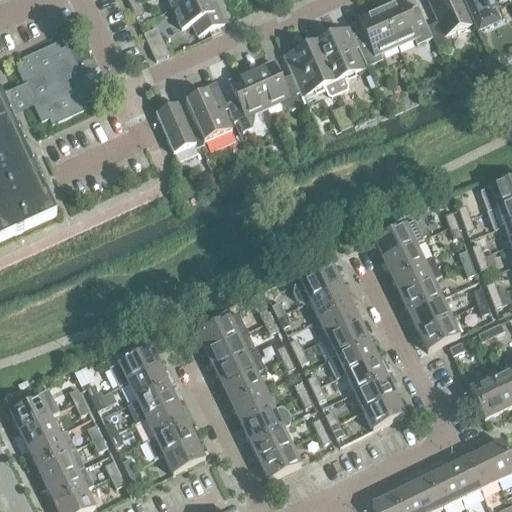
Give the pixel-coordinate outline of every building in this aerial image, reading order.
[(166,0),(172,12),(198,0),(166,0)] [(205,0),(198,0),(172,12),(181,32),(192,27),(197,39),(225,27),(219,14),(213,17),(205,0)] [(438,25),(427,29),(433,41),(437,51),(448,47),(445,39),(471,28),(458,0),(432,0),(428,2),(438,25)] [(510,3),(508,0),(462,0),(478,33),(493,26),(495,10),(510,3)] [(402,3),(380,12),(397,49),(414,42),(417,48),(433,41),(427,29),(419,12),(409,17),(402,3)] [(138,4),(130,8),(136,21),(144,17),(138,4)] [(365,36),(354,41),(358,50),(367,70),(383,63),(380,56),(397,49),(380,12),(359,22),(365,36)] [(144,37),(156,64),(169,58),(157,31),(144,37)] [(349,31),(317,46),(340,98),(348,94),(349,90),(345,81),(363,73),(354,51),(358,50),(354,41),(349,31)] [(57,44),(50,48),(55,57),(62,54),(60,51),(57,44)] [(284,60),(292,78),(300,97),(302,100),(324,90),(328,100),(332,101),(340,98),(317,46),(284,60)] [(50,48),(43,51),(47,60),(55,57),(50,48)] [(60,51),(62,54),(64,60),(72,57),(68,48),(60,51)] [(43,51),(36,54),(40,64),(47,60),(43,51)] [(21,61),(24,68),(26,70),(40,64),(36,54),(21,61)] [(35,91),(28,95),(31,102),(39,99),(42,105),(45,113),(48,118),(55,115),(62,112),(69,108),(77,105),(84,102),(81,96),(78,89),(74,81),(82,78),(79,72),(71,75),(68,68),(64,60),(62,54),(55,57),(47,60),(40,64),(26,70),(28,76),(32,84),(35,91)] [(500,55),(491,59),(496,71),(504,66),(500,55)] [(75,64),(72,57),(64,60),(68,68),(75,64)] [(71,75),(79,72),(75,64),(68,68),(71,75)] [(273,65),(251,75),(267,111),(278,107),(292,114),(301,110),(296,98),(300,97),(292,78),(281,83),(273,65)] [(17,71),(21,80),(28,76),(26,70),(24,68),(17,71)] [(237,102),(226,107),(228,113),(234,126),(237,124),(243,136),(252,132),(256,117),(267,111),(251,75),(229,85),(237,102)] [(21,80),(24,87),(32,84),(28,76),(21,80)] [(74,81),(78,89),(85,85),(82,78),(74,81)] [(24,87),(28,95),(35,91),(32,84),(24,87)] [(78,89),(81,96),(89,93),(85,85),(78,89)] [(185,106),(196,131),(203,147),(232,134),(224,115),(228,113),(226,107),(216,86),(204,91),(206,96),(185,106)] [(432,96),(428,88),(421,92),(424,100),(432,96)] [(81,96),(84,102),(85,105),(93,101),(89,93),(81,96)] [(0,245),(56,220),(46,198),(39,202),(35,193),(37,192),(18,151),(16,151),(13,143),(14,143),(5,122),(10,119),(1,99),(0,99),(0,245)] [(31,102),(34,109),(42,105),(39,99),(31,102)] [(84,102),(77,105),(81,114),(88,111),(85,105),(84,102)] [(34,109),(38,116),(45,113),(42,105),(34,109)] [(77,105),(69,108),(74,118),(81,114),(77,105)] [(69,108),(62,112),(67,121),(74,118),(69,108)] [(204,149),(203,147),(196,131),(189,134),(177,108),(155,118),(173,158),(194,149),(196,153),(204,149)] [(62,112),(55,115),(59,124),(67,121),(62,112)] [(348,112),(339,116),(343,124),(352,120),(348,112)] [(49,121),(48,118),(45,113),(38,116),(42,125),(49,121)] [(49,121),(52,128),(59,124),(55,115),(48,118),(49,121)] [(350,123),(338,128),(341,135),(353,130),(350,123)] [(216,195),(227,191),(220,177),(209,181),(216,195)] [(481,195),(488,215),(488,216),(511,206),(511,184),(490,193),(489,192),(481,195)] [(495,235),(504,231),(511,227),(511,206),(488,216),(488,215),(487,215),(495,235)] [(458,212),(463,226),(471,222),(466,209),(458,212)] [(445,219),(449,232),(458,229),(453,216),(445,219)] [(471,222),(463,226),(467,237),(475,234),(471,222)] [(373,245),(382,265),(415,249),(414,248),(424,243),(415,225),(373,245)] [(458,229),(449,232),(453,243),(462,240),(458,229)] [(472,251),(477,264),(485,260),(480,248),(472,251)] [(382,265),(391,283),(423,267),(423,266),(415,249),(382,265)] [(459,258),(463,270),(472,267),(467,255),(459,258)] [(485,260),(477,264),(481,275),(489,272),(485,260)] [(391,283),(400,301),(432,285),(442,280),(433,261),(423,266),(423,267),(391,283)] [(472,267),(463,270),(467,282),(476,279),(472,267)] [(308,306),(309,306),(341,291),(332,272),(294,290),(295,291),(293,294),(293,297),(297,305),(300,307),(303,308),(303,309),(308,306)] [(400,301),(409,319),(441,304),(432,285),(400,301)] [(486,289),(491,302),(499,299),(494,286),(486,289)] [(309,306),(318,325),(350,310),(341,291),(309,306)] [(473,297),(478,309),(486,306),(482,293),(473,297)] [(499,299),(491,302),(495,313),(503,310),(499,299)] [(409,319),(418,338),(450,322),(441,304),(409,319)] [(272,310),(278,321),(286,317),(280,306),(272,310)] [(486,306),(478,309),(482,320),(490,317),(486,306)] [(318,325),(326,343),(359,327),(350,310),(318,325)] [(259,316),(264,328),(272,324),(267,313),(259,316)] [(219,316),(198,327),(202,335),(224,325),(219,316)] [(286,317),(278,321),(283,333),(291,329),(286,317)] [(196,338),(205,357),(246,337),(237,318),(229,322),(228,322),(224,325),(202,335),(196,338)] [(450,322),(418,338),(428,357),(460,342),(450,322)] [(272,324),(264,328),(270,339),(278,335),(272,324)] [(326,343),(335,361),(336,362),(368,347),(359,327),(326,343)] [(501,327),(489,333),(493,341),(505,336),(501,327)] [(493,341),(489,333),(478,338),(482,347),(493,341)] [(205,357),(214,376),(256,356),(246,337),(205,357)] [(290,347),(295,358),(303,354),(298,343),(290,347)] [(344,380),(377,364),(368,347),(336,362),(335,361),(328,365),(337,383),(344,380)] [(450,353),(454,361),(465,356),(462,348),(450,353)] [(276,353),(282,365),(290,361),(284,349),(276,353)] [(126,388),(159,372),(150,354),(110,373),(119,391),(126,388)] [(303,354),(295,358),(301,370),(309,366),(303,354)] [(223,393),(255,377),(264,373),(256,356),(214,376),(223,393)] [(290,361),(282,365),(288,376),(296,372),(290,361)] [(344,380),(354,399),(386,383),(377,364),(344,380)] [(126,388),(135,406),(168,390),(159,372),(126,388)] [(509,375),(490,384),(505,416),(511,412),(511,379),(510,374),(509,375)] [(223,393),(232,413),(265,397),(255,377),(223,393)] [(307,383),(313,395),(321,391),(316,380),(307,383)] [(354,399),(362,417),(395,401),(386,383),(354,399)] [(505,416),(490,384),(470,394),(485,426),(505,416)] [(294,390),(300,401),(308,398),(302,386),(294,390)] [(87,393),(93,404),(101,401),(95,389),(87,393)] [(144,424),(145,425),(177,409),(168,390),(135,406),(128,409),(137,428),(144,424)] [(321,391),(313,395),(318,406),(326,402),(321,391)] [(69,397),(75,409),(84,405),(78,393),(69,397)] [(9,418),(18,437),(49,422),(58,418),(47,395),(37,400),(39,403),(9,418)] [(232,413),(241,430),(273,414),(265,397),(232,413)] [(308,398),(300,401),(305,413),(313,409),(308,398)] [(101,401),(93,404),(98,415),(106,411),(101,401)] [(395,401),(362,417),(372,436),(404,420),(395,401)] [(84,405),(75,409),(81,420),(89,416),(84,405)] [(145,425),(153,442),(154,443),(186,427),(177,409),(145,425)] [(241,430),(250,449),(283,433),(282,432),(290,428),(290,427),(291,424),(291,421),(288,415),(285,413),(283,411),(282,412),(281,410),(273,414),(241,430)] [(325,421),(330,432),(338,429),(332,417),(325,421)] [(18,437),(27,456),(58,440),(49,422),(18,437)] [(311,427),(317,439),(325,435),(319,424),(311,427)] [(105,429),(111,442),(119,438),(113,425),(105,429)] [(162,461),(163,462),(195,446),(186,427),(154,443),(153,442),(145,446),(155,465),(162,461)] [(87,433),(93,445),(101,441),(96,429),(87,433)] [(338,429),(330,432),(336,444),(343,440),(338,429)] [(250,449),(259,467),(292,451),(283,433),(250,449)] [(27,456),(36,473),(76,453),(67,435),(58,440),(27,456)] [(325,435),(317,439),(322,450),(330,446),(325,435)] [(119,438),(111,442),(116,452),(124,448),(119,438)] [(101,441),(93,445),(99,457),(107,453),(101,441)] [(195,446),(163,462),(172,481),(205,465),(195,446)] [(511,470),(500,446),(483,455),(498,485),(511,478),(511,470)] [(292,451),(259,467),(268,486),(301,470),(292,451)] [(36,473),(45,492),(85,472),(76,453),(36,473)] [(483,455),(465,463),(480,494),(498,485),(483,455)] [(465,463),(446,472),(461,503),(480,494),(465,463)] [(122,468),(127,479),(135,475),(130,464),(122,468)] [(104,472),(110,484),(118,480),(112,468),(104,472)] [(45,492),(54,511),(85,496),(85,495),(94,490),(85,472),(45,492)] [(446,472),(428,481),(442,511),(461,503),(446,472)] [(135,475),(127,479),(133,490),(141,486),(135,475)] [(118,480),(110,484),(115,494),(123,490),(118,480)] [(442,511),(428,481),(410,490),(420,511),(442,511)] [(420,511),(410,490),(389,500),(394,511),(420,511)] [(93,511),(85,496),(54,511),(93,511)] [(394,511),(389,500),(371,508),(372,511),(394,511)]
